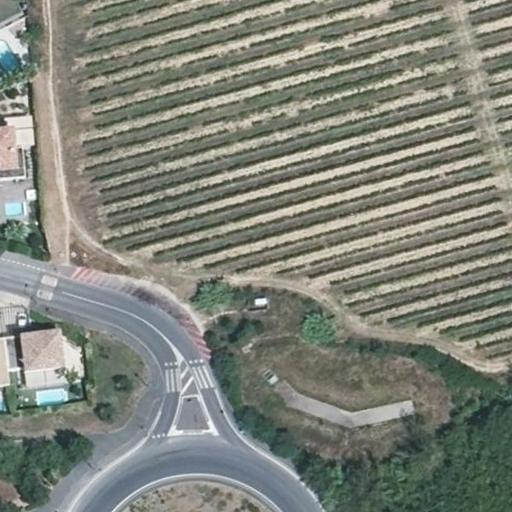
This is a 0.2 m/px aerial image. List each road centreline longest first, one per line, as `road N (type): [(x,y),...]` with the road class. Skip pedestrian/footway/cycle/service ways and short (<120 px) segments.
road 1 (residential): [(259,476),(216,421),(190,357),(136,322)]
road 2 (residential): [(136,322),(158,339),(173,397),(152,454),(131,474)]
road 3 (residential): [(136,322),(0,274)]
road 4 (primary): [(259,476),(218,460),(173,460),(131,474)]
